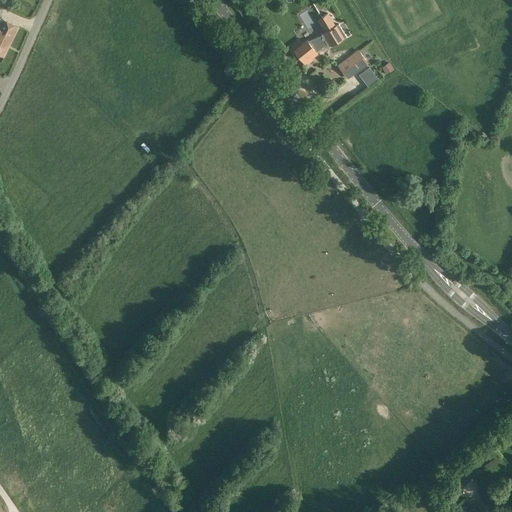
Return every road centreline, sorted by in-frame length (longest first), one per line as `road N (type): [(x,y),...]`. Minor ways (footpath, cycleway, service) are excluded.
road 1 (tertiary): [(511,337),(416,250),(215,0)]
road 2 (unknown): [(0,253),(171,511)]
